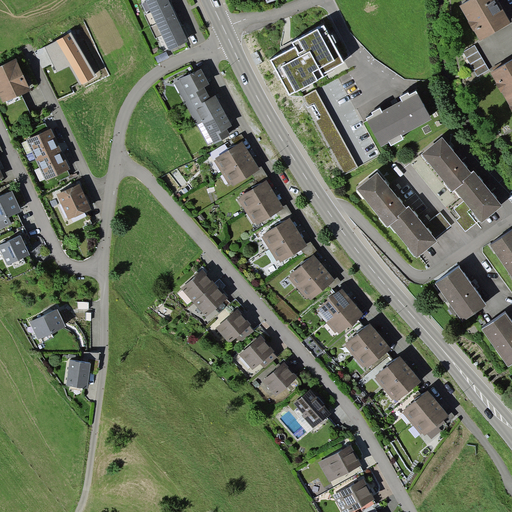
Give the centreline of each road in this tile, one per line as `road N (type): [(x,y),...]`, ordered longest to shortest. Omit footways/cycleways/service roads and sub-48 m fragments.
road 1 (residential): [(117,164),(152,183),(331,386),(411,511)]
road 2 (primary): [(321,201),(511,433)]
road 3 (residential): [(321,201),(360,219),(408,272),(432,279),(511,217)]
road 4 (primary): [(227,37),(321,201)]
road 5 (residential): [(101,270),(65,263),(0,129)]
road 6 (residential): [(227,37),(162,69),(134,95),(117,164)]
road 7 (residential): [(110,197),(96,193),(30,51)]
road 8 (unknown): [(261,103),(406,90)]
road 9 (residential): [(97,409),(106,345),(101,270)]
